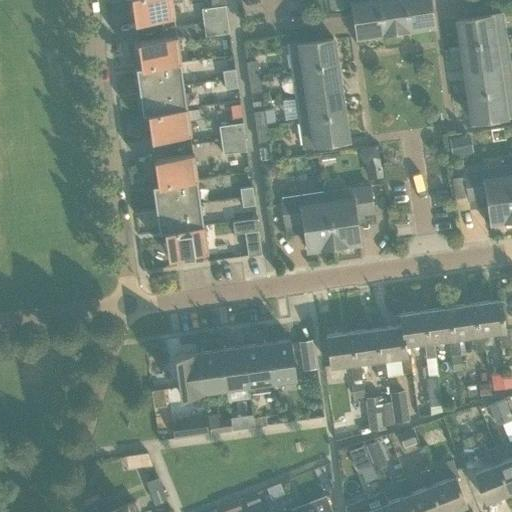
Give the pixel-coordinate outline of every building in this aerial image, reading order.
[(132,0),(136,21),(174,16),(173,5),(183,4),(182,0),(132,0)] [(347,9),(345,0),(329,0),(331,11),(347,9)] [(383,33),(378,0),(351,0),(357,36),(383,33)] [(378,0),(383,33),(408,29),(403,0),(378,0)] [(403,0),(408,29),(434,25),(430,0),(403,0)] [(202,8),(204,22),(228,19),(226,5),(202,8)] [(457,20),(461,46),(505,39),(502,13),(457,20)] [(228,19),(204,22),(206,36),(230,33),(228,19)] [(139,42),(142,67),(181,61),(177,36),(139,42)] [(289,44),(293,70),(338,64),(334,38),(289,44)] [(461,46),(464,71),(509,64),(505,39),(461,46)] [(184,85),(181,61),(142,67),(136,68),(140,91),(184,85)] [(247,64),(249,77),(260,75),(258,62),(247,64)] [(293,70),(297,95),(341,89),(338,64),(293,70)] [(511,84),(509,64),(464,71),(468,96),(511,89),(511,84)] [(224,79),(236,77),(235,69),(223,70),(224,79)] [(260,75),(249,77),(251,89),(262,88),(260,75)] [(236,77),(224,79),(226,88),(238,86),(236,77)] [(184,85),(140,91),(143,114),(149,114),(187,108),(184,85)] [(341,89),(297,95),(300,120),(345,114),(341,89)] [(511,89),(468,96),(472,121),(511,115),(511,89)] [(212,101),(212,115),(228,115),(228,100),(212,101)] [(241,105),(231,107),(233,119),(242,117),(241,105)] [(187,108),(149,114),(153,139),(191,133),(189,119),(200,118),(199,108),(187,109),(187,108)] [(254,114),(256,127),(267,125),(267,122),(275,121),(274,111),(254,114)] [(345,114),(300,120),(304,146),(349,139),(345,114)] [(219,126),(221,140),(245,136),(243,122),(219,126)] [(267,125),(256,127),(258,139),(269,138),(267,125)] [(453,153),(472,150),(470,135),(450,139),(453,153)] [(245,136),(221,140),(223,153),(247,150),(245,136)] [(334,153),(322,155),(323,164),(336,162),(334,153)] [(155,159),(159,184),(197,179),(194,154),(155,159)] [(265,175),(272,174),(275,169),(274,162),(264,164),(265,175)] [(511,219),(511,185),(509,165),(465,172),(469,199),(487,197),(491,222),(511,219)] [(153,185),(156,209),(200,202),(197,179),(159,184),(153,185)] [(242,197),(254,195),(252,186),(240,188),(242,197)] [(326,192),(334,245),(359,241),(356,216),(373,213),(369,186),(326,192)] [(334,245),(326,192),(282,199),(286,226),(304,223),(308,249),(334,245)] [(242,197),(243,206),(255,204),(254,195),(242,197)] [(200,202),(156,209),(159,232),(166,231),(204,226),(200,202)] [(142,206),(129,209),(133,227),(147,224),(142,206)] [(257,218),(232,222),(234,233),(245,232),(259,230),(257,218)] [(204,226),(166,231),(169,256),(207,251),(204,226)] [(245,232),(248,256),(262,254),(259,230),(245,232)] [(500,299),(479,302),(483,333),(498,331),(501,348),(511,346),(508,329),(505,329),(500,299)] [(479,302),(453,306),(458,336),(474,334),(476,351),(486,349),(483,333),(479,302)] [(453,306),(428,310),(433,340),(449,338),(451,356),(460,355),(458,336),(453,306)] [(428,310),(398,314),(400,325),(401,325),(404,344),(405,344),(423,341),(425,358),(435,356),(433,340),(428,310)] [(400,325),(380,328),(384,359),(387,374),(387,376),(402,374),(402,372),(411,371),(409,353),(406,353),(405,344),(404,344),(401,325),(400,325)] [(380,328),(355,331),(359,363),(375,361),(377,376),(387,374),(384,359),(380,328)] [(355,331),(326,335),(330,366),(349,364),(352,378),(361,377),(359,363),(355,331)] [(290,339),(267,342),(272,382),(273,381),(295,378),(290,339)] [(311,340),(300,342),(303,369),(315,367),(311,340)] [(267,342),(244,345),(250,385),(248,385),(249,393),(274,389),(273,381),(272,382),(267,342)] [(244,345),(221,348),(227,388),(248,385),(250,385),(244,345)] [(221,348),(199,351),(204,391),(227,388),(221,348)] [(199,351),(175,355),(181,394),(204,391),(199,351)] [(451,356),(454,371),(463,370),(460,355),(451,356)] [(442,402),(438,375),(428,376),(426,376),(430,404),(442,402)] [(511,375),(492,378),(493,390),(511,387),(511,375)] [(362,382),(352,384),(353,397),(364,395),(362,382)] [(481,395),(491,393),(489,384),(479,385),(481,395)] [(475,385),(467,386),(469,396),(477,395),(475,385)] [(160,404),(159,386),(142,387),(143,405),(160,404)] [(390,397),(394,422),(410,420),(406,389),(390,391),(390,397)] [(389,393),(382,395),(383,399),(386,428),(394,422),(390,397),(389,393)] [(383,399),(382,395),(366,397),(370,430),(386,428),(383,399)] [(511,415),(505,398),(488,404),(496,424),(511,417),(511,415)] [(174,437),(208,432),(205,414),(172,419),(174,437)] [(253,415),(230,418),(231,429),(243,428),(247,427),(254,426),(253,417),(253,415)] [(254,426),(267,424),(266,415),(253,417),(254,426)] [(211,432),(231,429),(230,418),(209,421),(211,432)] [(400,433),(404,444),(415,440),(411,429),(400,433)] [(473,436),(462,440),(465,450),(476,446),(473,436)] [(376,439),(365,443),(368,451),(370,456),(381,452),(376,439)] [(511,443),(511,458),(502,462),(511,487),(511,441),(511,442),(511,443)] [(370,460),(364,444),(353,449),(359,465),(370,460)] [(511,491),(511,487),(502,462),(497,448),(488,451),(494,466),(475,473),(486,502),(511,491)] [(436,483),(447,511),(448,511),(467,505),(457,477),(460,476),(453,459),(445,462),(451,477),(436,483)] [(470,462),(462,465),(464,473),(473,470),(470,462)] [(447,511),(436,483),(430,468),(421,472),(427,487),(412,493),(419,511),(447,511)] [(159,478),(146,483),(151,494),(163,489),(159,478)] [(389,502),(393,511),(419,511),(412,493),(407,478),(398,481),(404,496),(389,502)] [(283,492),(280,484),(267,489),(270,497),(283,492)] [(244,496),(248,507),(261,502),(257,491),(244,496)] [(393,511),(389,502),(388,502),(383,491),(345,506),(347,511),(393,511)] [(237,499),(224,504),(227,511),(236,511),(242,510),(237,499)] [(139,511),(135,500),(105,511),(139,511)]
